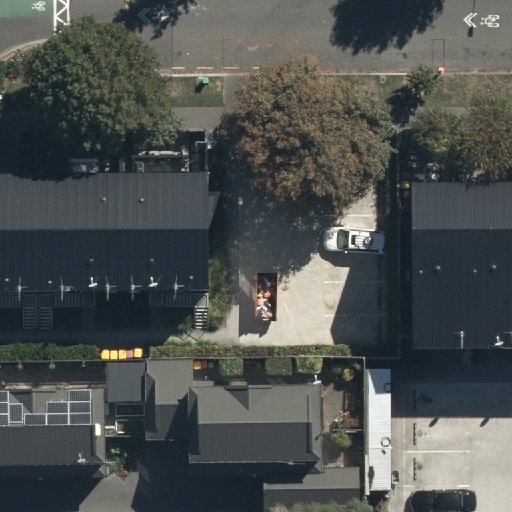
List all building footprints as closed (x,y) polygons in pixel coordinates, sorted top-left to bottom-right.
[(511,189),(415,190),(417,345),(511,343),(511,189)] [(0,303),(211,303),(210,194),(0,194),(0,303)] [(319,473),(318,392),(192,393),(192,367),(156,367),(157,447),(194,447),(195,474),(319,473)] [(0,486),(93,486),(92,402),(0,403),(0,486)] [(260,511),(360,511),(361,478),(260,479),(260,511)]
